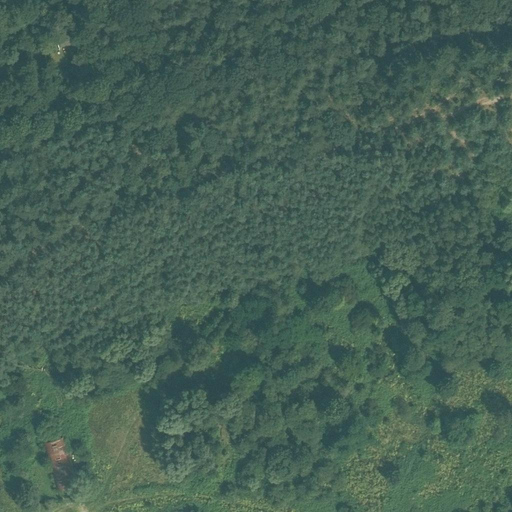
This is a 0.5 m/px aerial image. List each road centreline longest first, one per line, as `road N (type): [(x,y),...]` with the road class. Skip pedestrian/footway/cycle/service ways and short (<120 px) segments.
road 1 (track): [(511,80),(467,88),(349,140),(131,200),(0,266)]
road 2 (track): [(0,116),(502,0)]
